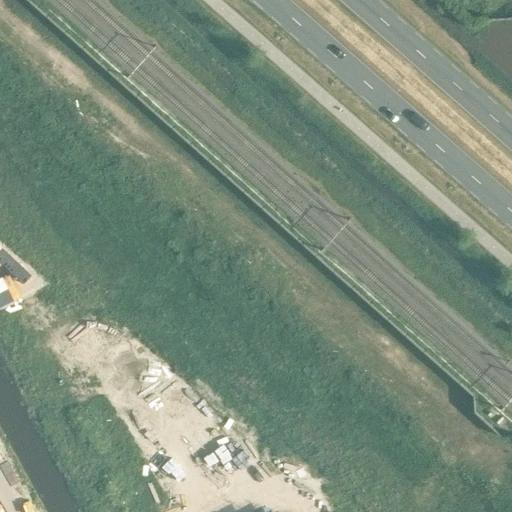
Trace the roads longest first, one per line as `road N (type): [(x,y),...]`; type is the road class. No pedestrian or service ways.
road 1 (primary): [(271,0),(511,212)]
road 2 (primary): [(511,132),(361,0)]
